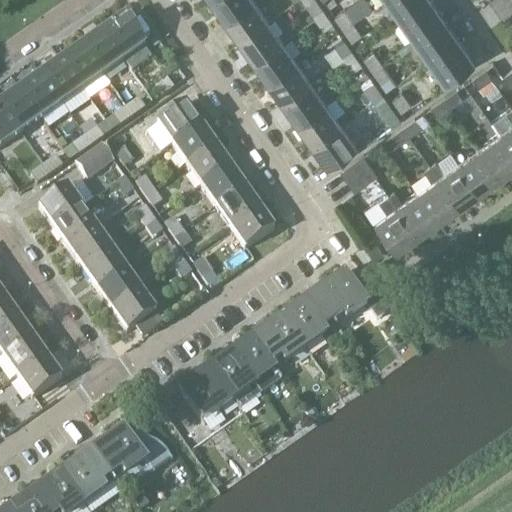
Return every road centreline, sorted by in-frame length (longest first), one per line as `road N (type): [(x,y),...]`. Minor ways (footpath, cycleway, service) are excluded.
road 1 (residential): [(158,0),(319,229)]
road 2 (residential): [(104,380),(319,229)]
road 3 (residential): [(104,380),(0,231)]
road 4 (residential): [(0,453),(104,380)]
